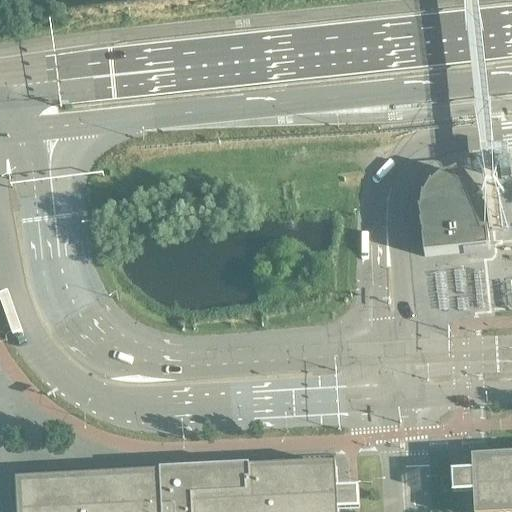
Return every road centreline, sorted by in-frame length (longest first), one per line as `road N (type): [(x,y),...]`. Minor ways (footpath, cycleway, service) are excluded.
road 1 (secondary): [(396,353),(176,366),(116,351),(86,324),(63,279),(44,130)]
road 2 (primary): [(511,18),(10,74)]
road 3 (secondary): [(0,236),(17,313),(37,352),(97,398),(175,410),(399,396)]
road 4 (primary): [(44,130),(511,78)]
road 5 (secondary): [(396,353),(389,178),(422,150),(511,135)]
